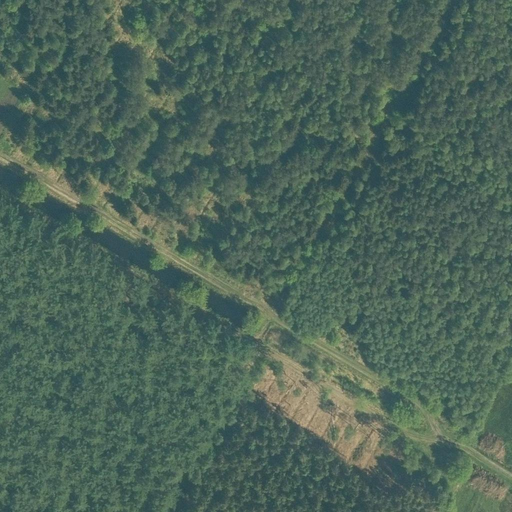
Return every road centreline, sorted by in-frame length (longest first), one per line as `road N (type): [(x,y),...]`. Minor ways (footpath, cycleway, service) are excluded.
road 1 (track): [(511,477),(449,440),(408,397),(0,155)]
road 2 (track): [(449,440),(404,432),(0,196)]
